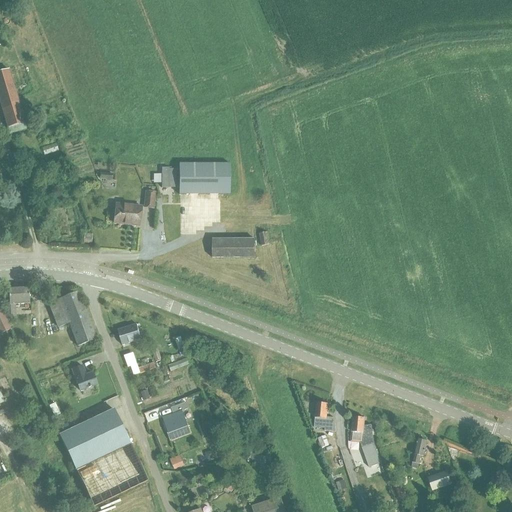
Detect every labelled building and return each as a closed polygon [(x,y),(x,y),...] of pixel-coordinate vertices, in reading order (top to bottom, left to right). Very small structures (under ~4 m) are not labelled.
[(0,73),(0,104),(9,135),(26,130),(9,71),(0,73)] [(45,153),(54,153),(54,145),(45,145),(45,153)] [(229,164),(179,164),(179,195),(229,195),(229,164)] [(169,168),(161,168),(161,188),(169,188),(169,187),(176,187),(176,169),(169,169),(169,168)] [(115,187),(116,171),(102,171),(101,186),(115,187)] [(144,208),(152,209),(154,193),(146,192),(144,208)] [(116,204),(114,223),(139,226),(141,210),(131,209),(132,207),(133,207),(133,206),(116,204)] [(259,234),(262,246),(269,245),(267,232),(264,232),(264,231),(261,231),(262,233),(259,234)] [(254,258),(255,240),(212,240),(212,258),(254,258)] [(9,304),(5,305),(5,319),(16,318),(15,304),(29,304),(28,286),(8,287),(9,304)] [(78,293),(49,304),(59,327),(68,324),(77,346),(96,339),(78,293)] [(0,334),(9,330),(4,319),(1,313),(0,313),(0,334)] [(118,331),(123,345),(141,339),(136,325),(118,331)] [(183,335),(176,337),(180,350),(187,348),(183,335)] [(151,350),(155,361),(162,359),(158,348),(151,350)] [(125,357),(127,367),(133,366),(135,375),(142,374),(137,354),(125,357)] [(190,365),(188,358),(172,364),(174,370),(190,365)] [(71,370),(74,377),(79,391),(94,385),(90,374),(84,376),(80,366),(71,370)] [(155,397),(161,395),(158,385),(152,387),(155,397)] [(148,391),(141,393),(144,401),(151,399),(148,391)] [(56,401),(50,403),(56,417),(62,414),(56,401)] [(182,411),(188,408),(186,403),(171,409),(173,414),(163,418),(168,433),(167,433),(170,442),(191,434),(182,411)] [(314,427),(325,429),(324,431),(335,433),(334,419),(326,418),(328,405),(317,404),(314,427)] [(131,443),(129,444),(113,409),(58,434),(91,506),(146,481),(130,447),(132,446),(131,443)] [(353,418),(351,443),(360,444),(362,448),(374,444),(371,425),(364,427),(364,419),(353,418)] [(327,434),(320,437),(324,448),(331,445),(327,434)] [(412,463),(413,463),(411,467),(418,469),(421,456),(423,457),(427,443),(418,441),(412,463)] [(362,449),(367,463),(379,459),(374,445),(362,449)] [(199,451),(203,462),(217,458),(213,447),(199,451)] [(181,456),(171,460),(174,469),(184,465),(184,464),(191,461),(189,455),(182,458),(181,456)] [(428,478),(432,492),(450,485),(446,472),(428,478)] [(395,487),(399,498),(407,495),(402,484),(395,487)] [(252,508),(253,511),(285,511),(281,498),(252,508)]
